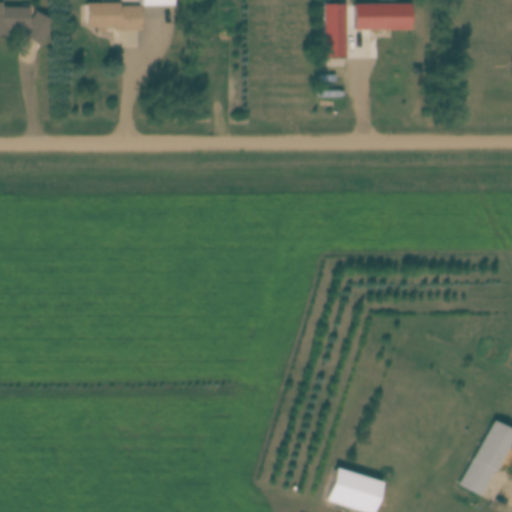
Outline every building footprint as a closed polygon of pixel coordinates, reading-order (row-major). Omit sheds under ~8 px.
[(95,25),(85,25),(85,1),(117,1),(117,6),(139,6),(139,30),(114,30),(114,25),(104,25),(104,31),(95,31),(95,25)] [(321,3),(342,3),(342,56),(321,56),(321,3)] [(352,28),(352,3),(409,3),(409,28),(352,28)] [(29,20),(34,10),(52,20),(39,44),(21,34),(23,30),(20,28),(0,28),(0,6),(27,6),(27,18),(29,20)] [(491,419),(511,429),(511,434),(493,469),(492,469),(477,495),(456,484),(491,419)] [(332,468),(378,482),(368,511),(354,511),(321,501),(332,468)]
